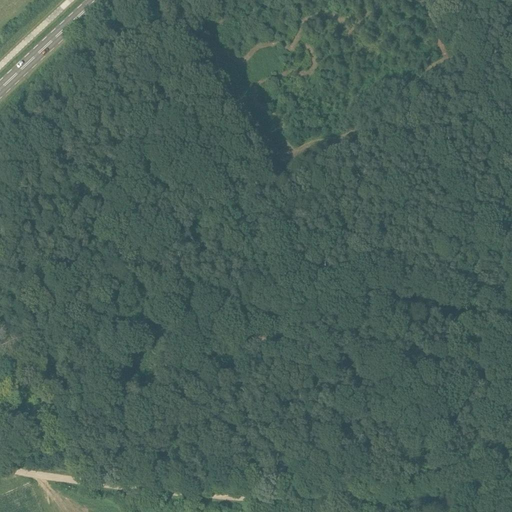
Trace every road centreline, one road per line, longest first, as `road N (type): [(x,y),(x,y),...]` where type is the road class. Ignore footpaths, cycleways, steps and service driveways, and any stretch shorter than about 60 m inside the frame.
road 1 (track): [(511,490),(391,501),(239,497),(0,467)]
road 2 (primary): [(0,90),(96,0)]
road 3 (track): [(511,160),(479,75),(447,52)]
